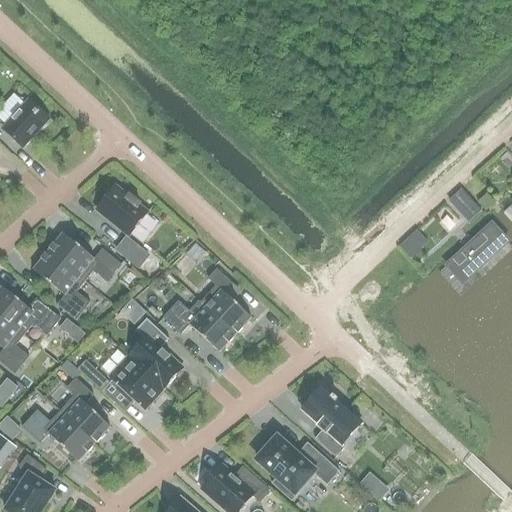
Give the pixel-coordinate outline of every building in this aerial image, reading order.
[(2,131),(22,148),(48,120),(28,102),(2,131)] [(115,189),(97,211),(129,236),(146,214),(138,207),(140,205),(129,196),(127,199),(115,189)] [(469,224),(481,214),(461,191),(449,202),(469,224)] [(164,216),(160,221),(165,224),(169,219),(164,216)] [(470,244),(447,265),(463,283),(507,243),(494,228),(491,225),(470,244)] [(420,234),(402,247),(412,260),(429,247),(420,234)] [(62,235),(48,253),(85,283),(93,273),(106,283),(121,266),(102,250),(94,260),(62,235)] [(126,239),(116,252),(138,269),(148,256),(126,239)] [(76,293),(85,283),(48,253),(33,272),(64,297),(56,306),(75,322),(90,304),(76,293)] [(200,304),(235,336),(250,319),(226,296),(234,287),(216,270),(207,280),(215,287),(200,304)] [(170,300),(180,283),(167,276),(158,293),(170,300)] [(0,290),(0,317),(24,337),(32,326),(46,337),(60,320),(36,300),(28,310),(2,288),(0,290)] [(132,301),(121,313),(134,325),(145,314),(132,301)] [(235,336),(200,304),(191,314),(178,302),(163,319),(180,335),(189,326),(219,354),(235,336)] [(24,337),(0,317),(0,347),(3,350),(0,354),(0,363),(15,376),(29,358),(15,347),(24,337)] [(66,319),(59,329),(68,336),(76,327),(66,319)] [(128,358),(163,390),(183,370),(160,349),(167,341),(168,342),(169,341),(146,320),(135,332),(144,340),(128,358)] [(128,358),(109,378),(144,411),(163,390),(128,358)] [(66,362),(59,369),(63,372),(70,365),(66,362)] [(91,367),(83,376),(102,394),(110,385),(91,367)] [(74,396),(59,413),(94,446),(110,428),(85,405),(93,396),(75,380),(66,389),(74,396)] [(8,381),(2,389),(12,396),(18,389),(8,381)] [(342,446),(361,424),(336,402),(337,400),(332,396),(330,397),(322,390),(302,412),(323,431),(314,440),(335,459),(345,448),(342,446)] [(78,463),(94,446),(59,413),(50,423),(37,411),(22,428),(40,445),(48,436),(78,463)] [(6,417),(0,424),(0,431),(0,432),(10,421),(6,417)] [(0,436),(0,461),(3,464),(15,449),(0,436)] [(337,473),(338,474),(339,473),(307,444),(296,456),(277,439),(257,461),(276,479),(271,485),(289,501),(313,473),(326,485),(337,473)] [(40,482),(46,472),(27,457),(19,468),(28,475),(4,511),(41,511),(44,508),(55,492),(40,482)] [(238,511),(252,497),(260,503),(269,492),(242,468),(233,479),(221,468),(202,489),(228,511),(238,511)] [(378,485),(370,494),(379,502),(387,493),(378,485)] [(192,511),(179,500),(169,511),(192,511)]
